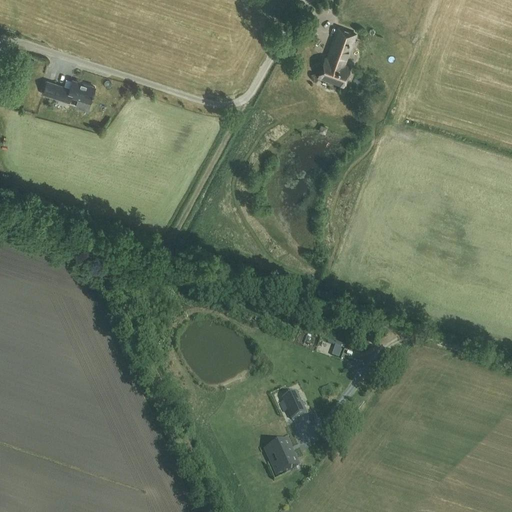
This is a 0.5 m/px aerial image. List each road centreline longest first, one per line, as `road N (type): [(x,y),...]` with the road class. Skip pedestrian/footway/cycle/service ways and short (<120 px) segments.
road 1 (track): [(511,366),(161,257)]
road 2 (unclassified): [(303,0),(245,101),(229,105),(18,45)]
road 3 (track): [(88,233),(208,511)]
road 4 (track): [(161,257),(245,101)]
road 5 (track): [(0,205),(161,257)]
